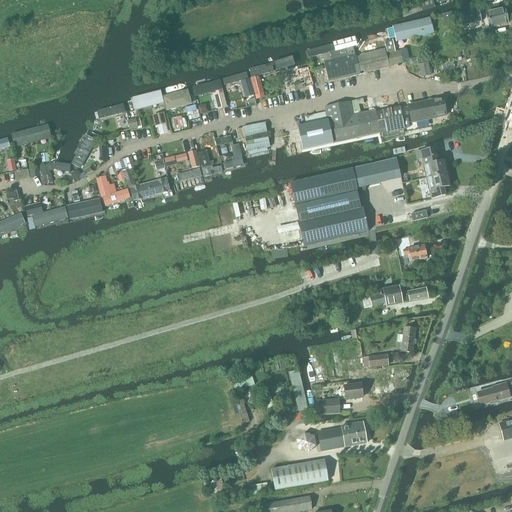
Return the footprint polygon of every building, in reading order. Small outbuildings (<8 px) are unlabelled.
[(489,28),(508,24),(504,9),(486,14),(489,28)] [(466,25),(466,24),(477,22),(477,23),(481,22),(479,10),(459,15),(462,26),(466,25)] [(454,25),(452,16),(451,12),(441,15),(444,28),(447,27),(454,25)] [(392,26),(396,44),(434,34),(429,17),(392,26)] [(329,82),(388,68),(404,64),(400,51),(395,52),(392,40),(386,42),(384,41),(372,44),(374,51),(350,57),(330,61),(324,63),(329,82)] [(307,50),(309,57),(335,50),(333,43),(307,50)] [(348,48),(328,53),(330,61),(350,57),(348,48)] [(272,62),(248,69),(250,77),(274,71),(272,62)] [(418,65),(421,78),(431,75),(428,63),(418,65)] [(225,78),(227,86),(247,80),(245,72),(225,78)] [(264,94),(258,76),(250,79),(255,96),(264,94)] [(192,87),(194,95),(220,88),(218,80),(192,87)] [(218,95),(217,95),(214,99),(217,110),(227,107),(222,89),(217,90),(218,95)] [(164,98),(168,112),(191,105),(187,91),(164,98)] [(132,99),(135,112),(163,105),(160,92),(132,99)] [(446,115),(442,98),(408,105),(412,123),(446,115)] [(302,150),(366,137),(367,137),(368,146),(380,143),(378,134),(405,129),(400,107),(376,112),(375,110),(361,113),(358,100),(325,107),(327,120),(297,126),(302,150)] [(96,112),(97,120),(126,114),(124,105),(96,112)] [(152,116),(155,127),(166,123),(164,113),(152,116)] [(136,119),(127,121),(129,130),(138,128),(138,127),(136,119)] [(267,137),(270,137),(270,133),(267,133),(265,123),(243,128),(248,152),(249,155),(257,153),(256,150),(269,147),(267,137)] [(48,127),(14,135),(16,147),(51,139),(48,127)] [(72,163),(81,168),(96,141),(86,136),(72,163)] [(0,140),(0,149),(9,147),(7,139),(0,140)] [(431,198),(445,195),(443,189),(449,187),(443,161),(438,162),(434,148),(420,151),(431,198)] [(191,169),(200,166),(196,151),(188,153),(191,169)] [(206,151),(197,153),(201,168),(213,165),(212,161),(209,162),(206,151)] [(187,160),(186,154),(175,157),(176,163),(187,160)] [(176,165),(174,157),(164,159),(166,168),(176,165)] [(7,160),(9,171),(16,170),(14,159),(7,160)] [(221,165),(224,174),(246,169),(243,159),(221,165)] [(358,193),(355,182),(366,180),(366,181),(370,181),(371,185),(378,184),(401,178),(396,159),(290,184),(295,207),(299,223),(304,246),(367,232),(362,208),(361,209),(357,193),(358,193)] [(165,168),(163,162),(154,165),(156,171),(165,168)] [(43,171),(43,174),(50,173),(50,171),(49,171),(48,165),(39,166),(40,172),(43,171)] [(52,172),(69,173),(70,166),(52,165),(52,172)] [(201,170),(203,180),(222,176),(220,166),(201,170)] [(92,173),(90,168),(82,173),(85,178),(92,173)] [(77,170),(70,173),(75,183),(80,181),(82,180),(77,170)] [(125,181),(128,188),(136,185),(130,170),(123,173),(125,181)] [(169,177),(172,185),(201,178),(199,170),(169,177)] [(43,174),(44,176),(45,184),(52,183),(50,173),(43,174)] [(119,183),(125,181),(123,173),(117,175),(119,183)] [(96,179),(101,197),(110,195),(105,177),(96,179)] [(130,190),(133,201),(166,192),(164,181),(130,190)] [(11,192),(11,193),(5,194),(7,200),(13,199),(13,202),(19,201),(17,191),(11,192)] [(101,199),(104,206),(129,199),(126,191),(101,199)] [(67,208),(70,220),(101,212),(98,200),(67,208)] [(40,203),(25,207),(27,217),(41,213),(40,209),(41,208),(40,203)] [(32,218),(35,229),(68,220),(64,208),(32,218)] [(412,222),(427,219),(426,211),(410,215),(412,222)] [(0,222),(0,236),(25,228),(21,216),(0,222)] [(411,263),(427,259),(424,246),(411,249),(409,243),(398,245),(400,251),(403,251),(404,256),(409,255),(411,263)] [(399,287),(394,288),(383,290),(384,295),(363,300),(365,308),(398,301),(397,299),(401,298),(402,303),(409,301),(410,302),(428,298),(426,288),(408,292),(401,294),(399,287)] [(413,353),(415,329),(404,328),(403,336),(398,335),(397,342),(402,343),(401,352),(413,353)] [(350,348),(341,349),(342,355),(345,379),(342,379),(342,380),(352,379),(352,382),(371,380),(373,397),(375,396),(380,395),(380,396),(391,394),(390,394),(388,374),(381,375),(381,372),(382,372),(382,371),(359,374),(356,352),(350,353),(350,348)] [(369,358),(370,368),(388,366),(387,356),(369,358)] [(298,412),(308,410),(298,370),(288,373),(298,412)] [(235,391),(254,385),(252,376),(232,381),(235,391)] [(497,402),(510,398),(506,384),(493,387),(494,392),(487,393),(486,391),(476,394),(480,406),(489,404),(490,406),(497,404),(497,402)] [(361,385),(344,387),(346,400),(363,398),(361,385)] [(285,415),(294,412),(289,393),(280,396),(285,415)] [(317,403),(318,415),(339,413),(338,401),(317,403)] [(511,420),(499,424),(503,442),(511,440),(511,439),(511,420)] [(345,448),(366,444),(362,423),(341,427),(341,428),(318,433),(321,452),(345,448)] [(274,490),(328,483),(324,458),(271,467),(274,490)] [(252,495),(268,493),(267,483),(251,486),(252,495)] [(263,511),(300,511),(311,510),(309,497),(262,505),(263,511)]
